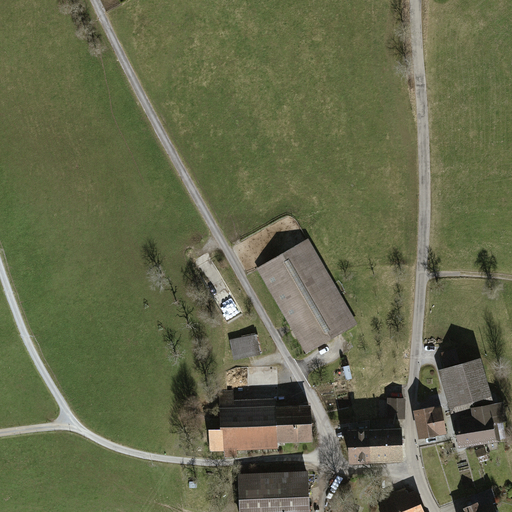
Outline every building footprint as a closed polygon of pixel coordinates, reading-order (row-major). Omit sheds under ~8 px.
[(308,240),(256,269),(306,355),(358,324),(308,240)] [(258,335),(230,339),(233,359),(261,354),(258,335)] [(488,394),(478,361),(447,370),(457,403),(488,394)] [(233,390),(218,390),(220,425),(207,427),(209,451),(223,450),(224,457),(237,457),(236,449),(277,446),(277,440),(312,438),(310,403),(275,404),(274,397),(234,399),(233,390)] [(404,399),(389,399),(389,417),(403,418),(404,399)] [(442,401),(444,411),(451,409),(449,400),(442,401)] [(476,420),(455,424),(459,445),(496,439),(493,421),(505,420),(502,405),(474,410),(476,420)] [(442,408),(416,413),(421,438),(447,433),(442,408)] [(371,460),(369,430),(369,422),(349,425),(350,461),(371,460)] [(369,430),(371,460),(402,459),(401,429),(394,429),(394,423),(386,424),(387,429),(369,430)] [(237,472),(239,511),(309,511),(307,469),(237,472)] [(382,496),(378,507),(379,511),(424,511),(415,489),(407,492),(405,487),(382,496)] [(497,501),(492,487),(470,496),(472,501),(463,505),(465,510),(459,511),(498,511),(494,502),(497,501)]
